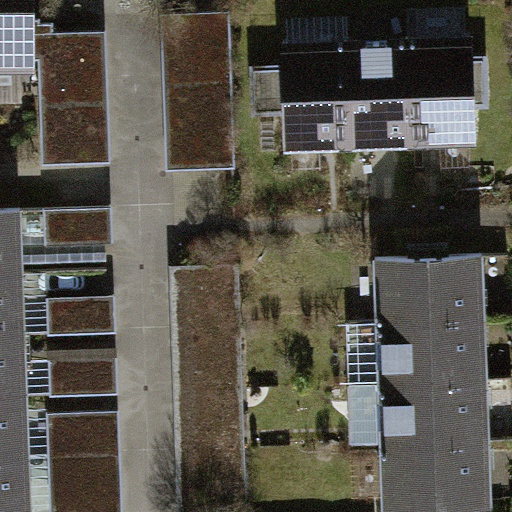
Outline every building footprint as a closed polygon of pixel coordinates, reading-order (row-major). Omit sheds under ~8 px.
[(41,0),(0,0),(0,53),(43,53),(42,30),(41,0)] [(228,10),(162,13),(168,157),(234,155),(228,10)] [(477,15),(410,17),(415,145),(482,142),(477,15)] [(405,18),(335,21),(340,148),(410,146),(405,18)] [(330,20),(263,22),(267,151),(334,149),(330,20)] [(42,30),(43,53),(46,161),(110,159),(106,28),(42,30)] [(39,511),(27,197),(0,197),(0,511),(39,511)] [(494,242),(363,245),(365,317),(496,313),(494,242)] [(239,259),(173,261),(182,506),(248,503),(239,259)] [(496,320),(366,323),(367,386),(498,382),(496,320)] [(498,387),(369,391),(370,453),(500,449),(498,387)] [(502,511),(501,455),(372,457),(373,511),(502,511)]
